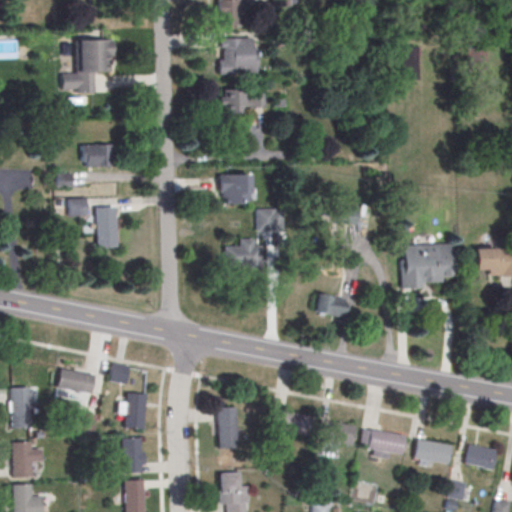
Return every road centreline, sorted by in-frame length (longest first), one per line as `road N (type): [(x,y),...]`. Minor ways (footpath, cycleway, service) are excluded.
road 1 (tertiary): [(511,399),(0,298)]
road 2 (residential): [(180,511),(178,399),(188,336),(170,315),(160,0)]
